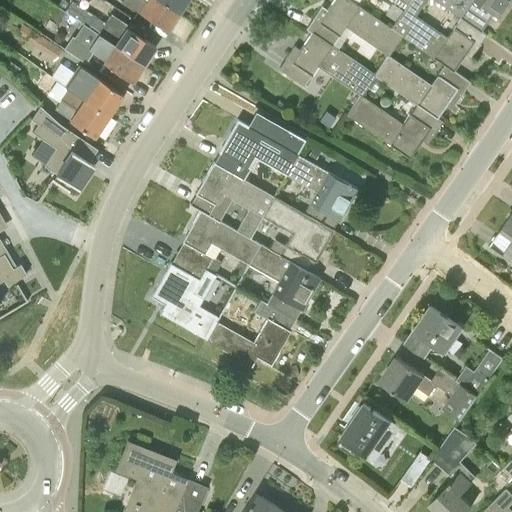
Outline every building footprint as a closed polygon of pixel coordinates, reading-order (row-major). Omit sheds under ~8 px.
[(123,0),(135,8),(166,29),(178,12),(161,0),(123,0)] [(161,0),(178,12),(186,0),(161,0)] [(306,28),(311,32),(333,46),(347,25),(388,53),(401,34),(392,28),(350,0),(333,0),(327,9),(321,6),(306,28)] [(481,30),(462,17),(447,39),(414,17),(426,0),(410,0),(406,7),(392,28),(401,34),(444,64),(454,69),(466,52),(470,55),(470,56),(470,57),(486,34),(481,30)] [(436,0),(462,17),(481,30),(493,13),(497,16),(497,17),(498,17),(509,0),(436,0)] [(143,63),(155,46),(109,16),(105,22),(72,1),(65,12),(98,33),(143,63)] [(26,40),(55,58),(62,48),(33,30),(26,40)] [(294,45),(278,68),(305,85),(318,66),(359,95),(367,85),(374,74),(333,46),(311,32),(299,49),(294,45)] [(85,63),(93,50),(108,60),(106,64),(131,81),(143,63),(98,33),(89,47),(72,36),(63,48),(85,63)] [(386,56),(374,74),(417,104),(437,117),(449,100),(454,104),(470,81),(454,69),(444,64),(429,86),(386,56)] [(84,99),(108,115),(123,94),(80,65),(65,87),(84,100),(84,99)] [(359,96),(346,114),(409,158),(422,140),(427,144),(443,121),(437,117),(417,104),(402,126),(359,96)] [(46,175),(63,187),(64,185),(63,184),(66,179),(74,184),(90,161),(84,158),(93,145),(61,123),(37,99),(28,113),(35,118),(28,128),(52,145),(40,162),(52,170),(48,175),(47,174),(46,175)] [(94,137),(108,115),(84,99),(84,100),(77,110),(62,100),(56,109),(72,119),(70,121),(94,137)] [(285,174),(297,153),(237,120),(225,140),(227,141),(215,162),(242,179),(249,166),(242,162),(247,152),(285,174)] [(306,155),(314,160),(319,151),(311,146),(306,155)] [(297,153),(285,174),(315,190),(303,213),(333,230),(334,229),(333,229),(345,207),(346,208),(358,188),(297,153)] [(262,216),(273,196),(242,179),(215,162),(213,161),(202,182),(203,183),(200,188),(196,195),(191,204),(189,203),(189,204),(199,210),(218,221),(231,199),(248,208),(235,230),(249,238),(262,216)] [(268,249),(308,271),(321,249),(322,250),(333,230),(303,213),(273,196),(262,216),(292,232),(285,244),(275,238),(268,249)] [(214,258),(220,248),(248,263),(259,244),(249,238),(235,230),(218,221),(199,210),(188,229),(189,230),(182,243),(183,243),(178,251),(176,251),(176,252),(206,269),(206,268),(214,273),(221,262),(214,258)] [(511,212),(499,231),(500,232),(502,230),(511,236),(511,240),(503,253),(490,244),(489,245),(511,260),(511,212)] [(259,244),(248,263),(278,280),(266,303),(296,320),(297,319),(295,318),(296,318),(307,297),(309,298),(320,278),(308,271),(268,249),(259,244)] [(199,280),(206,269),(176,252),(175,252),(177,253),(172,262),(171,263),(170,262),(151,295),(165,304),(162,309),(159,313),(160,313),(161,313),(206,339),(216,321),(179,300),(193,276),(199,280)] [(0,254),(0,282),(3,287),(23,276),(17,266),(9,270),(1,254),(0,254)] [(296,320),(266,303),(260,300),(254,311),(267,319),(253,342),(216,321),(206,339),(251,364),(250,365),(251,366),(254,361),(253,361),(256,356),(271,364),(290,331),(289,330),(290,328),(295,320),(296,321),(296,320)] [(446,350),(463,326),(432,304),(405,343),(424,357),(434,342),(446,350)] [(490,348),(475,370),(463,385),(477,395),(503,357),(490,348)] [(460,419),(477,395),(463,385),(440,368),(431,380),(397,355),(380,380),(407,400),(417,386),(429,394),(436,383),(452,394),(443,407),(460,419)] [(341,436),(368,455),(392,420),(365,401),(364,402),(363,403),(342,435),(341,435),(341,436)] [(431,458),(449,474),(455,467),(461,460),(477,442),(468,434),(455,425),(431,458)] [(191,511),(195,511),(205,487),(179,476),(175,486),(165,482),(174,461),(175,461),(176,460),(151,451),(143,448),(127,443),(117,468),(144,479),(131,511),(135,511),(136,511),(172,511),(175,505),(191,511)] [(412,486),(431,458),(421,451),(401,478),(412,486)] [(511,457),(503,467),(511,474),(511,457)] [(471,482),(461,472),(454,478),(430,503),(438,511),(465,511),(472,506),(460,494),(471,482)] [(511,511),(511,508),(509,506),(511,502),(511,492),(507,487),(481,511),(511,511)] [(275,511),(278,507),(256,493),(256,492),(255,492),(241,511),(275,511)]
